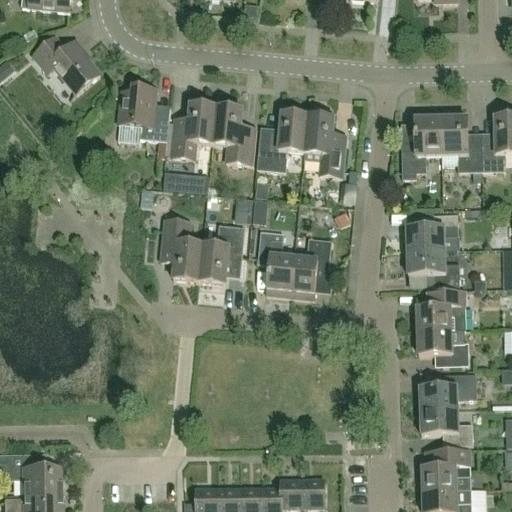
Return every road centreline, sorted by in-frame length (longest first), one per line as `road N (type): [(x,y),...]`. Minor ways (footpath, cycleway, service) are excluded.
road 1 (tertiary): [(106,0),(125,43),(146,53),(387,77)]
road 2 (residential): [(92,511),(91,470),(166,470),(174,461),(190,316)]
road 3 (residential): [(362,329),(387,77)]
road 4 (residential): [(190,316),(362,329)]
road 5 (residential): [(390,459),(387,331),(362,329)]
